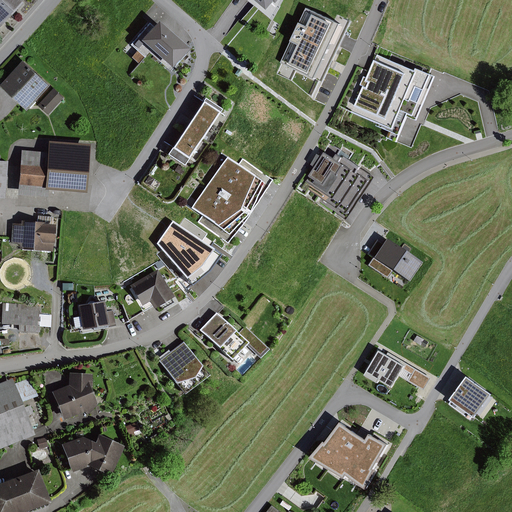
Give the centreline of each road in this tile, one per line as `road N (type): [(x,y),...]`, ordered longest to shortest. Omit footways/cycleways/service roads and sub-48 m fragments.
road 1 (residential): [(385,0),(347,92),(222,281),(171,323),(120,346),(0,368)]
road 2 (residential): [(166,0),(211,39),(209,62),(109,210)]
road 3 (residential): [(252,511),(346,396),(364,396),(418,427)]
road 4 (residential): [(511,138),(413,171),(380,199),(340,263)]
road 5 (residential): [(418,427),(485,304),(511,274)]
